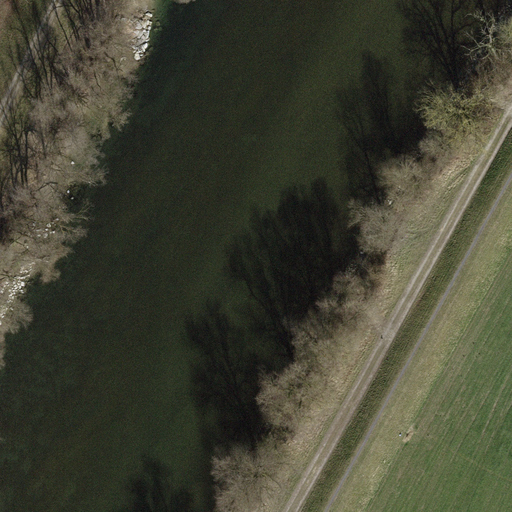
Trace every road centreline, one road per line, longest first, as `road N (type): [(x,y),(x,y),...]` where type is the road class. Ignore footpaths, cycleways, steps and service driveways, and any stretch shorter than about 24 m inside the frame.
road 1 (track): [(293,511),(511,112)]
road 2 (track): [(58,0),(0,116)]
